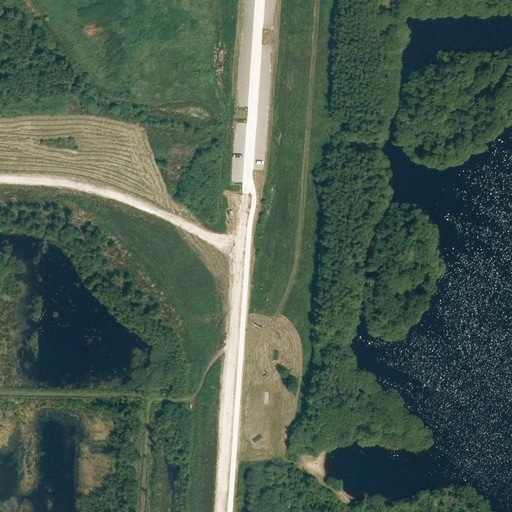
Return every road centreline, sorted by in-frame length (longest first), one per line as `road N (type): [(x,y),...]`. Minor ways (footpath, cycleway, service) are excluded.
road 1 (unclassified): [(245,195),(259,0)]
road 2 (track): [(221,511),(234,342)]
